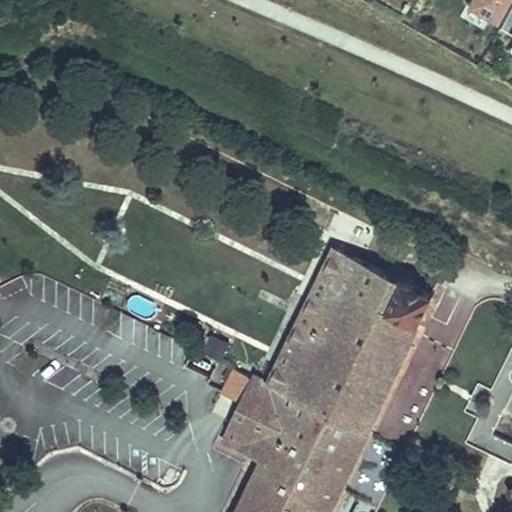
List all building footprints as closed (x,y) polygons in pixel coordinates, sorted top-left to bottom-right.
[(486,20),(497,0),(461,0),(459,4),(486,20)] [(511,0),(506,0),(491,27),(511,39),(511,0)] [(240,436),(225,434),(223,438),(248,450),(254,439),(269,446),(263,457),(236,511),(328,511),(434,295),(333,249),(329,256),(267,381),(266,382),(240,436)] [(266,382),(253,375),(225,434),(240,436),(266,382)] [(269,446),(254,439),(248,450),(263,457),(269,446)]
